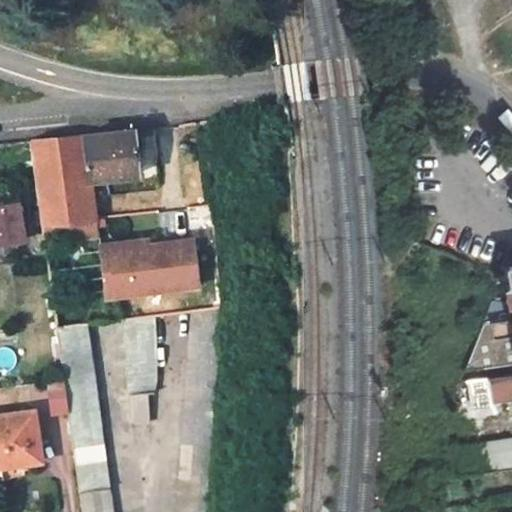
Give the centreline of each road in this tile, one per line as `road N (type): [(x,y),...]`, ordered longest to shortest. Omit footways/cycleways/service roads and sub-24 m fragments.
road 1 (primary): [(188,100),(375,71),(443,78),(511,123)]
road 2 (motorway): [(0,55),(103,86),(188,100)]
road 3 (residential): [(0,120),(188,100)]
road 4 (unknown): [(132,511),(107,363)]
